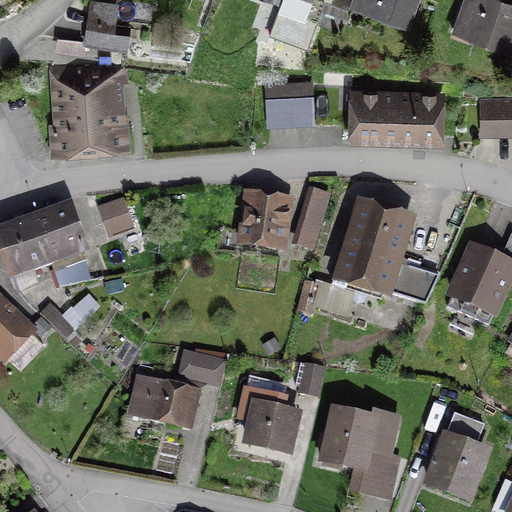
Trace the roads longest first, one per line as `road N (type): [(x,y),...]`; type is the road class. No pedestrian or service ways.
road 1 (residential): [(17,200),(144,175),(336,164),(431,172),(511,193)]
road 2 (residential): [(32,465),(260,511)]
